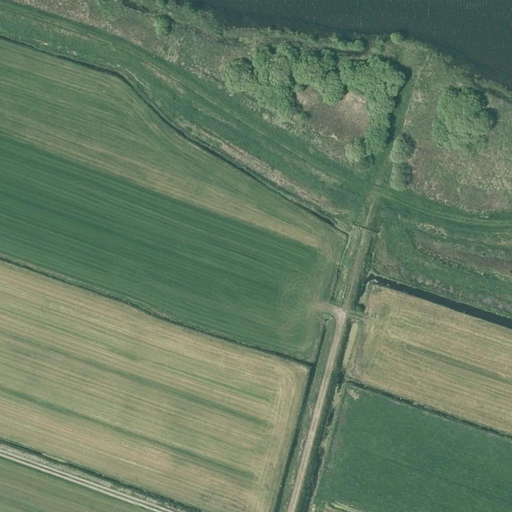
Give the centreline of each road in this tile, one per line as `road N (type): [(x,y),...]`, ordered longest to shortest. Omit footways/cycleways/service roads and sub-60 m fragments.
road 1 (track): [(297,511),(380,195)]
road 2 (track): [(380,195),(416,55)]
